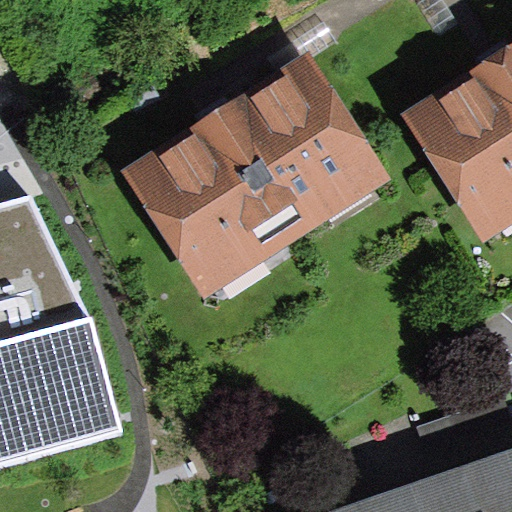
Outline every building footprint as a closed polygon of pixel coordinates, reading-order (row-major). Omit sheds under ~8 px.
[(511,62),(414,125),(439,163),(448,158),(483,213),(511,194),(511,62)] [(333,108),(308,70),(135,181),(159,219),(168,213),(204,269),(240,246),(260,251),(319,213),(325,192),(359,170),(323,114),(333,108)] [(0,453),(120,421),(88,305),(0,328),(0,453)] [(511,511),(511,464),(463,481),(473,511),(511,511)] [(473,511),(463,481),(373,511),(473,511)]
